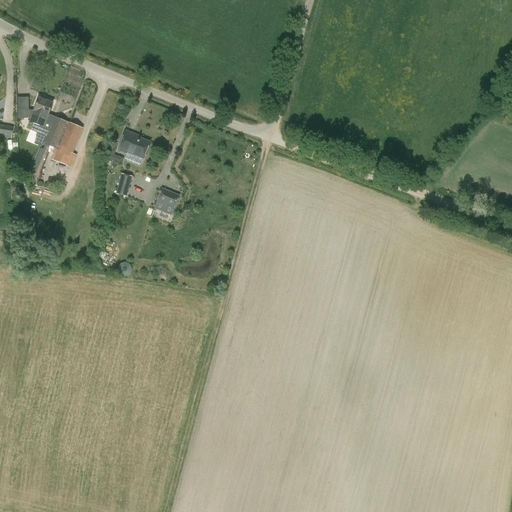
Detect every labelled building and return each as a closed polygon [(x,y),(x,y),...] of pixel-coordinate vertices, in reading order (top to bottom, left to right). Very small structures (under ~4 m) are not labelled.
[(33,124),(31,130),(46,137),(53,118),(48,116),(53,104),(39,99),(34,111),(30,122),(33,124)] [(29,111),(18,111),(18,119),(29,119),(29,111)] [(46,137),(42,148),(39,147),(28,175),(59,187),(82,129),(53,118),(46,137)] [(13,127),(0,125),(0,135),(0,137),(11,139),(13,127)] [(127,152),(143,159),(150,143),(134,137),(134,136),(125,132),(118,150),(127,154),(127,152)] [(112,143),(106,159),(121,164),(123,159),(113,155),(117,145),(112,143)] [(122,174),(116,195),(127,198),(133,177),(122,174)] [(156,201),(175,208),(180,196),(161,189),(156,201)] [(22,227),(33,227),(33,202),(22,202),(22,227)] [(101,249),(98,255),(111,264),(115,258),(101,249)]
